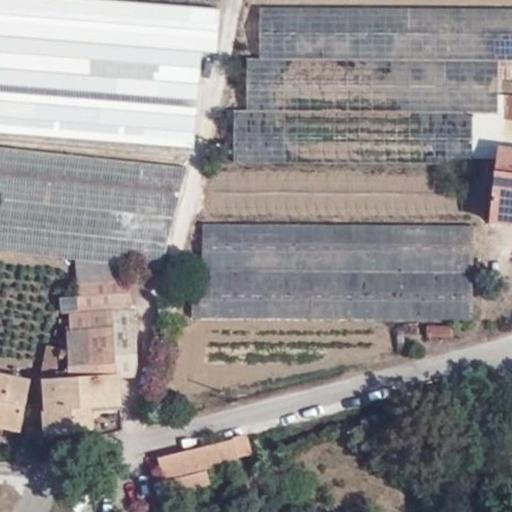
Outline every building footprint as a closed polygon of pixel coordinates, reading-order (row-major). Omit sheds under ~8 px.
[(200,52),(216,53),(218,9),(97,0),(0,0),(0,133),(194,150),(200,52)] [(259,57),(246,57),(245,97),(496,93),(497,63),(511,62),(511,9),(260,7),(259,57)] [(495,111),(496,93),(245,97),(245,113),(233,113),(232,161),(470,162),(472,110),(495,111)] [(511,118),(504,118),(500,144),(511,145),(511,118)] [(511,145),(500,144),(492,200),(511,202),(511,145)] [(0,252),(55,259),(156,271),(181,168),(0,147),(0,252)] [(511,202),(492,200),(489,223),(511,225),(511,202)] [(191,321),(472,320),(472,228),(203,227),(202,271),(191,270),(191,321)] [(111,344),(111,311),(128,310),(127,280),(95,281),(95,274),(81,273),(81,283),(75,283),(75,311),(68,311),(68,331),(64,331),(64,346),(111,344)] [(111,360),(129,360),(128,310),(111,311),(111,344),(111,354),(111,360)] [(163,316),(153,316),(153,325),(163,325),(163,316)] [(64,346),(59,345),(57,358),(111,354),(111,344),(64,346)] [(91,375),(111,375),(111,360),(111,354),(57,358),(49,380),(41,380),(42,417),(74,416),(74,427),(93,426),(92,406),(91,395),(91,375)] [(1,421),(18,424),(28,381),(0,373),(0,411),(3,412),(1,421)] [(120,394),(120,375),(111,375),(91,375),(91,395),(120,394)] [(92,406),(120,405),(120,394),(91,395),(92,406)] [(43,435),(74,434),(74,427),(74,416),(42,417),(43,435)] [(161,457),(169,499),(206,488),(210,485),(207,473),(238,466),(237,460),(250,458),(245,436),(180,452),(161,457)] [(463,484),(438,462),(426,474),(451,498),(463,484)]
